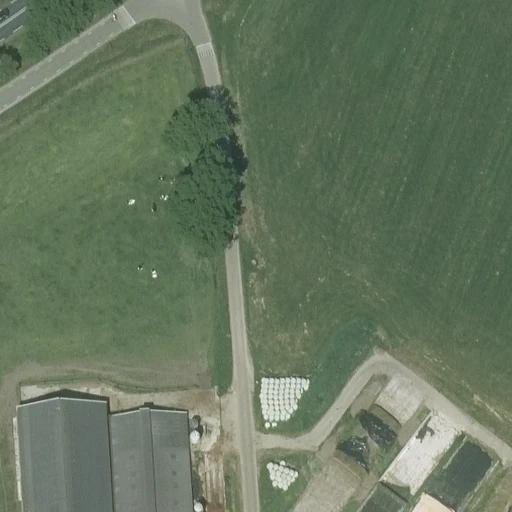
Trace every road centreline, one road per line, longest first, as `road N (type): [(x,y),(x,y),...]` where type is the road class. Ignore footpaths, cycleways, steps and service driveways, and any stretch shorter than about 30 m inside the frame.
road 1 (unclassified): [(247,511),(221,128),(205,48),(183,0)]
road 2 (unclassified): [(0,100),(147,0)]
